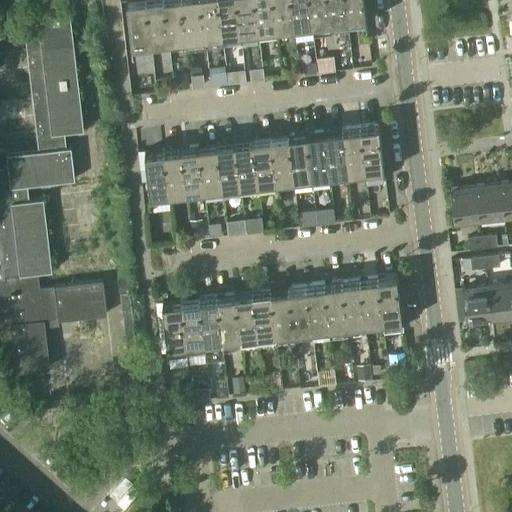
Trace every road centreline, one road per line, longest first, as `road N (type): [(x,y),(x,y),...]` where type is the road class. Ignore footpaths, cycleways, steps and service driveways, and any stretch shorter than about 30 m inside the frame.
road 1 (residential): [(446,410),(163,445),(123,458),(72,511)]
road 2 (residential): [(142,262),(423,225)]
road 3 (residential): [(145,108),(405,80)]
road 4 (tertiary): [(446,410),(423,225)]
road 5 (tertiary): [(423,225),(405,80)]
